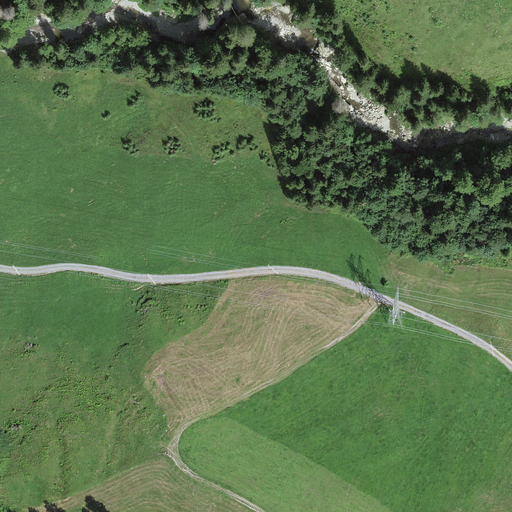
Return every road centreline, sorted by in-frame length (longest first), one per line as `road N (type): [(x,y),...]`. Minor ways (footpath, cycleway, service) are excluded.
road 1 (track): [(511,364),(472,337),(322,274),(288,269),(174,279),(0,267)]
road 2 (track): [(382,299),(354,329),(176,435),(178,458),(198,479),(261,511)]
